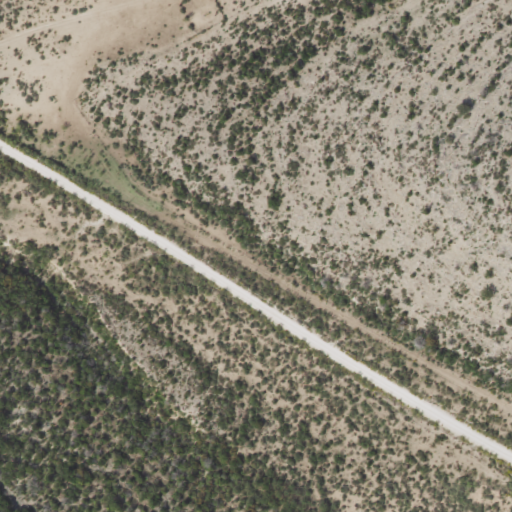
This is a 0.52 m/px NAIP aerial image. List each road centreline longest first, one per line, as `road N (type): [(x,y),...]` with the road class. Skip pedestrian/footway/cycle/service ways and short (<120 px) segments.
road 1 (track): [(511,451),(394,389),(0,144)]
road 2 (track): [(0,42),(140,0)]
